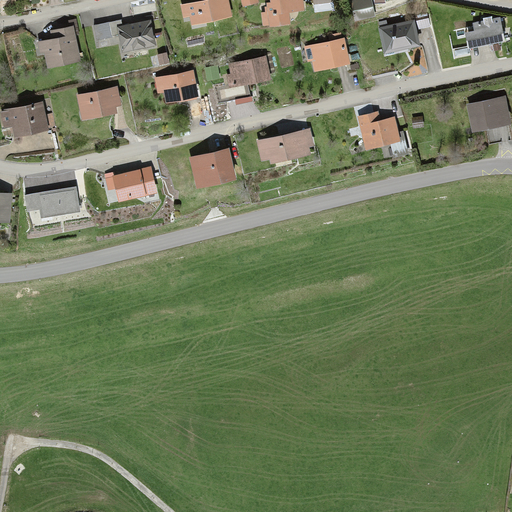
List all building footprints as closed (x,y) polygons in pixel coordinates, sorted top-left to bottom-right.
[(225,0),(202,0),(179,5),(182,24),(228,15),(225,0)] [(261,14),(262,25),(296,22),(295,11),(303,10),(302,0),(268,0),(269,4),(265,5),(266,14),(261,14)] [(467,33),(469,47),(505,41),(501,19),(472,24),(474,32),(467,33)] [(414,21),(379,27),(384,53),(418,46),(414,21)] [(149,22),(117,27),(121,51),(152,46),(149,22)] [(50,40),(37,42),(39,53),(44,53),(46,65),(78,60),(73,28),(49,31),(50,40)] [(343,40),(305,48),(308,60),(313,59),(315,70),(348,64),(343,40)] [(228,87),(271,79),(266,57),(228,65),(230,75),(226,76),(228,87)] [(214,69),(204,70),(205,78),(215,77),(214,69)] [(191,72),(156,78),(159,93),(163,92),(165,101),(196,95),(191,72)] [(115,89),(77,95),(81,120),(119,113),(115,89)] [(505,97),(468,104),(473,130),(510,124),(505,97)] [(40,102),(3,110),(5,119),(9,119),(13,135),(46,128),(40,102)] [(380,107),(358,113),(366,147),(401,138),(395,113),(382,117),(380,107)] [(313,154),(308,130),(263,140),(266,153),(274,151),(277,162),(313,154)] [(236,175),(230,149),(194,158),(201,184),(236,175)] [(158,191),(151,166),(118,175),(125,200),(158,191)] [(72,177),(27,186),(31,207),(47,204),(49,213),(78,207),(72,177)] [(9,195),(0,194),(0,222),(8,223),(9,195)]
